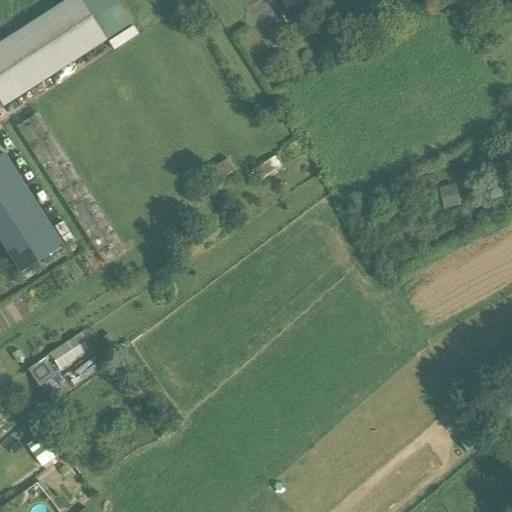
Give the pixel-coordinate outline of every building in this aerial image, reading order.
[(68,0),(0,44),(0,102),(3,107),(105,42),(77,0),(68,0)] [(77,0),(105,42),(131,25),(114,0),(77,0)] [(470,0),(456,0),(464,14),(475,8),(470,0)] [(484,0),(470,0),(475,8),(485,2),(484,0)] [(320,16),(310,23),(318,37),(329,31),(320,16)] [(330,32),(323,36),(327,42),(334,39),(330,32)] [(35,115),(16,128),(105,265),(124,253),(35,115)] [(0,244),(19,275),(63,248),(4,154),(0,156),(0,244)] [(275,159),(256,171),(262,181),(281,169),(275,159)] [(228,161),(209,172),(215,183),(235,172),(228,161)] [(439,188),(445,208),(461,204),(456,183),(439,188)] [(53,365),(83,345),(78,338),(48,358),(53,365)] [(48,401),(64,390),(45,361),(27,372),(48,401)] [(38,439),(26,448),(40,468),(53,460),(38,439)]
